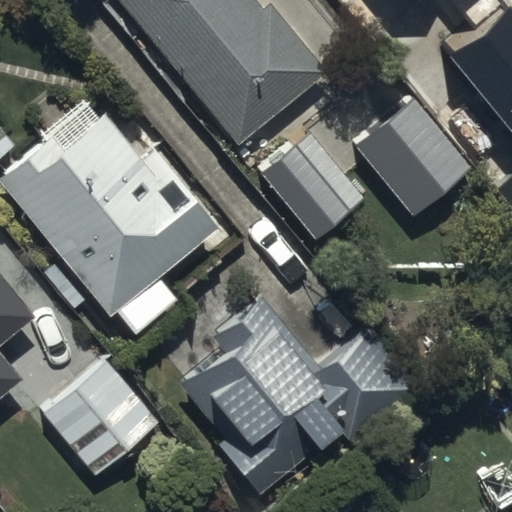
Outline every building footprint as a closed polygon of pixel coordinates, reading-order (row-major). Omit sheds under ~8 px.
[(122,0),(228,128),(318,54),(273,0),(122,0)] [(348,0),(367,22),(380,11),(412,49),(454,15),(441,0),(348,0)] [(54,129),(43,116),(0,152),(0,172),(105,297),(109,293),(129,316),(167,284),(148,261),(209,209),(145,133),(144,134),(118,104),(109,112),(94,95),(54,129)] [(361,133),(425,210),(469,174),(405,97),(361,133)] [(0,319),(24,300),(0,270),(0,373),(12,364),(0,349),(0,319)] [(304,348),(250,281),(204,317),(217,333),(172,368),(216,423),(210,428),(251,478),(326,418),(340,436),(415,377),(358,305),(304,348)] [(150,408),(97,345),(36,395),(101,474),(125,455),(112,439),(150,408)]
